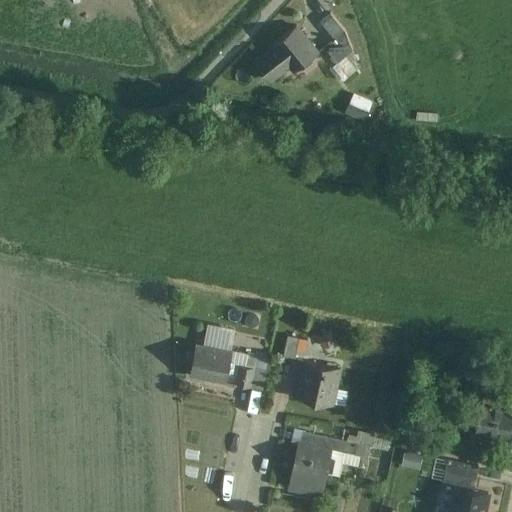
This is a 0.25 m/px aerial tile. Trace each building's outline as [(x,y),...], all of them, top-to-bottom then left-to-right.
[(336,16),(326,21),(335,36),(345,31),(336,16)] [(317,50),(296,25),(257,58),(278,83),(317,50)] [(334,52),(340,65),(334,67),(340,80),(361,71),(348,45),(334,52)] [(332,328),(319,334),(325,346),(338,340),(332,328)] [(281,331),(276,353),(294,357),(299,335),(281,331)] [(198,344),(192,373),(228,380),(234,351),(198,344)] [(308,356),(300,393),(335,401),(343,363),(308,356)] [(249,361),(245,386),(263,389),(267,364),(249,361)] [(511,397),(489,392),(480,434),(508,441),(511,424),(511,397)] [(301,433),(289,487),(323,495),(336,441),(301,433)] [(406,450),(402,467),(419,472),(424,455),(406,450)] [(459,464),(447,511),(487,511),(493,491),(474,486),(479,469),(459,464)]
